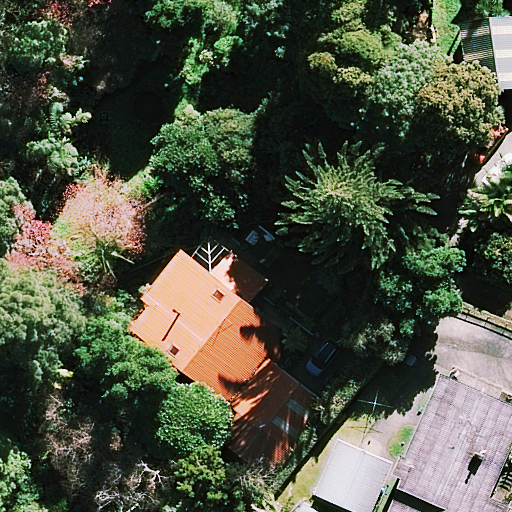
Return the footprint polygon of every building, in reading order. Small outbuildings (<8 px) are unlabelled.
[(511,84),(511,23),(462,26),(465,87),(511,84)] [(267,352),(286,326),(251,301),(271,274),(218,236),(206,252),(189,240),(130,320),(235,396),(267,352)] [(483,318),(443,302),(433,327),(474,343),(483,318)] [(267,352),(235,396),(212,428),(281,478),(336,402),(272,355),(267,352)] [(511,449),(511,394),(449,366),(383,511),(507,511),(511,503),(492,494),(511,449)] [(371,511),(395,463),(344,439),(320,491),(365,511),(371,511)]
